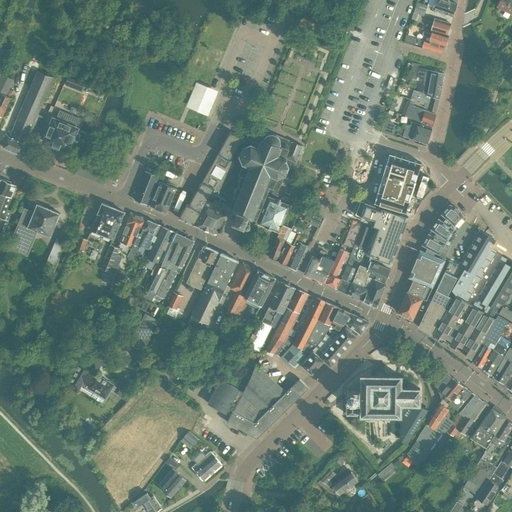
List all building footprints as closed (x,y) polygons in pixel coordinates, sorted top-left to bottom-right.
[(453,17),(457,4),(456,4),(443,0),(435,0),(432,10),(453,17)] [(499,7),(496,13),(509,20),(511,14),(511,13),(511,12),(511,0),(499,0),(496,6),(499,7)] [(426,11),(427,6),(417,2),(415,7),(426,11)] [(424,16),(425,11),(415,8),(413,13),(424,16)] [(449,29),(449,28),(450,24),(441,21),(441,20),(434,18),(433,22),(428,20),(426,25),(432,27),(431,31),(432,31),(447,35),(447,34),(449,35),(450,34),(451,30),(450,29),(449,29)] [(448,42),(447,40),(447,39),(448,36),(447,36),(447,35),(432,31),(431,34),(423,32),(422,36),(430,38),(429,42),(424,40),(422,48),(441,54),(443,46),(445,47),(445,46),(447,45),(448,42)] [(414,43),(416,38),(406,35),(404,40),(414,43)] [(415,86),(418,68),(413,66),(409,85),(415,86)] [(439,99),(444,74),(426,69),(426,70),(421,69),(420,76),(425,77),(423,85),(419,84),(418,90),(414,89),(412,97),(420,100),(420,103),(424,105),(424,107),(436,111),(439,99)] [(23,152),(38,115),(53,77),(37,71),(9,137),(7,136),(3,147),(2,147),(22,155),(22,154),(23,152)] [(0,120),(10,97),(6,95),(13,79),(2,74),(0,77),(0,93),(0,120)] [(407,101),(401,115),(432,126),(435,114),(413,106),(413,103),(407,101)] [(53,119),(43,142),(53,146),(53,147),(54,146),(58,148),(58,149),(59,148),(68,152),(77,128),(80,119),(60,111),(56,120),(53,119)] [(389,135),(392,124),(388,123),(385,122),(381,132),(389,135)] [(429,136),(431,128),(411,122),(410,125),(406,124),(405,128),(429,136)] [(429,136),(405,128),(403,136),(409,139),(408,141),(414,142),(414,140),(426,144),(429,136)] [(178,218),(194,225),(205,205),(212,193),(217,195),(236,163),(231,160),(243,138),(230,131),(213,161),(214,162),(207,174),(206,174),(189,205),(187,204),(178,218)] [(275,199),(283,179),(291,175),(303,146),(274,134),(273,134),(271,134),(270,134),(269,134),(268,135),(267,135),(266,136),(265,137),(264,138),(264,139),(262,138),(261,140),(260,139),(259,138),(258,138),(257,138),(256,138),(255,138),(254,139),(253,140),(251,144),(243,148),(240,156),(243,164),(239,173),(238,174),(239,174),(239,175),(240,176),(240,175),(242,176),(241,178),(239,178),(237,182),(239,183),(238,186),(237,185),(237,186),(238,186),(236,189),(235,188),(233,193),(234,194),(234,196),(233,196),(233,197),(229,208),(229,207),(229,209),(230,209),(233,210),(230,213),(232,215),(232,216),(235,217),(233,222),(244,227),(245,225),(245,226),(246,227),(247,227),(248,227),(249,226),(250,226),(250,225),(250,223),(249,222),(252,219),(253,218),(256,220),(258,216),(260,217),(268,197),(275,199)] [(421,163),(389,153),(374,203),(406,213),(421,163)] [(147,205),(157,180),(159,176),(153,174),(156,168),(148,165),(146,171),(145,170),(141,182),(134,200),(147,205)] [(0,232),(1,233),(2,233),(8,220),(3,218),(11,197),(16,185),(11,183),(1,179),(1,180),(0,179),(0,232)] [(166,213),(172,199),(176,188),(160,181),(150,206),(166,213)] [(282,225),(290,205),(292,200),(284,196),(282,197),(281,200),(278,199),(277,200),(275,199),(268,197),(260,217),(257,223),(258,224),(259,223),(266,227),(270,229),(271,228),(279,232),(282,225)] [(205,230),(220,202),(215,200),(211,208),(205,205),(194,225),(202,228),(205,230)] [(360,200),(355,215),(372,221),(370,224),(373,225),(373,226),(375,226),(373,229),(366,248),(364,253),(369,255),(391,263),(390,263),(391,264),(395,254),(398,245),(403,232),(407,221),(406,221),(408,217),(407,216),(407,217),(405,216),(382,207),(381,208),(360,200)] [(216,234),(223,218),(225,214),(220,212),(224,205),(224,204),(220,202),(205,230),(207,231),(208,230),(216,234)] [(113,239),(124,212),(102,203),(91,230),(113,239)] [(50,237),(60,214),(37,204),(33,214),(23,210),(11,238),(13,239),(15,233),(38,242),(42,233),(50,237)] [(457,231),(466,218),(462,215),(458,208),(450,204),(441,214),(445,217),(442,221),(457,231)] [(308,223),(312,213),(307,211),(303,221),(308,223)] [(135,246),(140,234),(142,234),(149,220),(147,219),(130,213),(118,245),(119,245),(118,249),(127,252),(128,249),(129,249),(130,244),(133,245),(135,246)] [(319,227),(323,218),(313,213),(308,222),(319,227)] [(450,245),(457,231),(442,221),(438,218),(431,229),(435,232),(433,236),(450,245)] [(151,250),(163,226),(149,220),(142,234),(140,234),(135,246),(133,245),(128,258),(133,260),(137,249),(139,249),(140,246),(151,250)] [(359,245),(366,248),(373,229),(362,224),(352,250),(357,252),(359,245)] [(287,240),(290,231),(291,229),(282,225),(279,232),(269,257),(277,260),(278,261),(287,241),(287,240)] [(151,250),(144,265),(153,269),(151,274),(155,276),(176,233),(163,226),(151,250)] [(480,342),(511,288),(511,262),(491,249),(496,240),(484,233),(479,230),(458,265),(464,268),(458,278),(451,290),(456,295),(432,335),(438,338),(439,337),(445,340),(446,338),(451,341),(449,345),(455,348),(457,345),(467,351),(465,355),(471,358),(480,342)] [(286,265),(298,242),(301,236),(290,231),(287,240),(287,241),(278,261),(286,265)] [(155,276),(148,291),(155,294),(167,267),(169,268),(156,295),(163,298),(167,290),(168,291),(177,271),(179,271),(194,241),(176,233),(155,276)] [(444,260),(450,245),(433,236),(428,233),(422,245),(427,247),(425,252),(444,260)] [(83,252),(87,239),(80,237),(75,249),(83,252)] [(298,271),(309,247),(299,242),(287,265),(298,271)] [(114,259),(118,249),(118,248),(111,245),(106,256),(114,259)] [(202,291),(220,253),(203,246),(186,283),(202,291)] [(52,276),(63,251),(53,247),(42,272),(52,276)] [(336,288),(344,270),(340,268),(347,252),(340,248),(338,253),(337,253),(336,256),(325,282),(336,288)] [(347,293),(359,265),(357,264),(358,260),(355,258),(357,252),(352,250),(350,256),(337,288),(347,293)] [(444,260),(425,252),(420,250),(416,259),(440,269),(445,260),(444,260)] [(178,373),(186,356),(184,355),(185,352),(189,343),(197,346),(218,301),(219,301),(226,285),(238,261),(221,253),(180,338),(181,339),(175,352),(173,357),(166,372),(177,377),(177,378),(178,378),(180,374),(178,373)] [(324,282),(334,260),(322,255),(320,259),(312,256),(304,272),(304,273),(324,282)] [(440,269),(416,259),(412,268),(436,278),(440,269)] [(385,283),(390,270),(368,260),(365,267),(362,274),(373,278),(385,283)] [(244,293),(255,269),(253,268),(243,263),(242,265),(231,289),(236,291),(234,294),(225,313),(230,316),(235,305),(236,305),(242,292),(244,293)] [(368,290),(373,278),(362,274),(365,267),(360,264),(347,293),(362,299),(366,290),(368,290)] [(430,334),(451,297),(450,290),(450,289),(457,277),(458,278),(464,268),(458,265),(455,264),(456,265),(451,275),(444,272),(418,326),(418,327),(430,334)] [(436,278),(412,268),(408,277),(413,279),(432,287),(436,278)] [(253,321),(274,279),(267,275),(255,269),(244,293),(245,293),(236,313),(253,321)] [(123,282),(126,275),(119,271),(116,278),(123,282)] [(386,283),(385,283),(373,278),(368,290),(366,290),(362,299),(376,306),(386,283)] [(426,300),(432,287),(413,279),(410,287),(409,287),(407,292),(421,298),(426,300)] [(282,314),(295,288),(281,281),(261,321),(275,329),(283,314),(282,314)] [(285,341),(299,313),(308,294),(297,289),(288,307),(287,307),(283,314),(275,329),(273,334),(272,336),(284,342),(285,341)] [(176,310),(182,296),(173,292),(167,306),(176,310)] [(410,322),(421,298),(407,292),(398,312),(403,315),(402,318),(410,322)] [(307,339),(325,302),(315,297),(309,311),(292,344),(280,357),(295,368),(299,363),(300,364),(316,348),(307,339)] [(327,334),(339,308),(325,302),(307,339),(316,348),(319,345),(318,344),(327,334)] [(511,311),(503,306),(481,343),(482,344),(473,362),(481,368),(510,320),(511,321),(511,311)] [(339,330),(351,314),(339,308),(327,334),(335,342),(341,332),(339,330)] [(142,351),(158,321),(145,314),(129,344),(142,351)] [(365,327),(368,322),(358,317),(351,314),(339,330),(341,332),(347,325),(360,333),(365,327)] [(511,338),(511,321),(510,320),(481,368),(491,374),(503,354),(502,354),(511,338)] [(217,331),(220,333),(225,325),(221,323),(217,331)] [(342,352),(350,344),(359,333),(360,334),(360,333),(347,325),(341,332),(335,342),(327,334),(318,344),(319,345),(316,348),(300,364),(312,374),(324,361),(330,366),(342,352)] [(246,351),(255,335),(248,332),(247,332),(239,347),(246,351)] [(275,352),(284,342),(272,336),(269,342),(265,350),(271,352),(272,352),(274,354),(275,352)] [(511,342),(506,352),(493,375),(492,376),(504,384),(511,371),(511,342)] [(237,347),(224,368),(237,376),(250,355),(237,347)] [(79,364),(68,383),(79,390),(81,386),(83,382),(88,386),(87,387),(88,388),(88,387),(93,390),(93,391),(94,392),(91,396),(102,403),(105,398),(111,389),(113,386),(113,385),(95,374),(94,375),(89,372),(91,369),(90,370),(87,369),(88,367),(80,363),(79,364)] [(224,368),(212,390),(225,397),(237,376),(224,368)] [(344,389),(344,392),(347,392),(347,401),(344,401),(344,403),(346,403),(346,406),(347,406),(347,414),(361,415),(361,416),(401,416),(401,440),(407,444),(428,410),(422,406),(418,406),(418,404),(419,404),(420,388),(406,388),(402,388),(401,388),(401,376),(387,376),(387,373),(386,373),(386,371),(377,371),(377,373),(375,373),(375,376),(361,376),(361,389),(349,389),(349,387),(346,387),(346,389),(344,389)] [(454,407),(469,390),(445,371),(435,385),(437,387),(442,399),(439,403),(441,404),(442,403),(443,404),(447,398),(449,399),(447,402),(451,405),(454,407)] [(280,382),(272,390),(288,406),(296,398),(280,382)] [(117,387),(115,392),(121,395),(124,389),(118,386),(117,387)] [(131,400),(122,412),(144,428),(153,417),(152,417),(156,412),(164,419),(168,414),(173,408),(173,407),(176,403),(167,395),(165,397),(156,390),(146,403),(136,396),(132,401),(131,400)] [(272,390),(264,397),(280,414),(288,406),(272,390)] [(466,434),(487,404),(473,392),(458,411),(461,413),(447,432),(453,436),(458,428),(466,434)] [(264,397),(256,405),(272,422),(280,414),(264,397)] [(419,456),(425,460),(449,428),(440,421),(451,405),(447,402),(449,399),(447,398),(443,404),(442,403),(441,404),(439,403),(426,423),(415,441),(425,448),(419,456)] [(256,405),(248,413),(265,429),(272,422),(256,405)] [(486,446),(505,417),(500,413),(497,411),(492,407),(470,437),(486,446)] [(248,413),(241,420),(254,433),(257,437),(265,429),(248,413)] [(237,417),(230,424),(246,441),(254,433),(241,420),(237,417)] [(494,465),(511,440),(511,422),(505,417),(485,450),(485,451),(464,487),(478,496),(493,473),(497,467),(494,465)] [(230,424),(222,432),(238,448),(246,441),(230,424)] [(132,429),(112,443),(121,456),(141,441),(132,429)] [(183,438),(192,447),(198,440),(189,431),(183,438)] [(439,461),(452,443),(444,436),(431,454),(439,461)] [(112,443),(92,458),(101,470),(121,456),(112,443)] [(511,466),(511,443),(501,460),(511,466)] [(144,450),(126,467),(137,478),(154,460),(144,450)] [(222,464),(211,451),(205,456),(202,452),(198,455),(212,472),(222,464)] [(212,472),(198,455),(193,459),(197,463),(192,467),(203,480),(212,472)] [(178,487),(181,483),(182,484),(186,479),(175,470),(179,465),(170,457),(165,463),(172,468),(159,485),(166,490),(164,492),(171,497),(179,488),(178,487)] [(339,470),(348,463),(345,458),(335,465),(339,470)] [(397,469),(392,462),(378,474),(383,481),(397,469)] [(126,467),(109,484),(119,495),(137,478),(126,467)] [(355,489),(352,485),(358,481),(350,471),(337,480),(334,475),(335,474),(330,469),(320,479),(328,487),(332,484),(340,495),(344,492),(344,493),(345,494),(346,495),(348,496),(349,496),(351,496),(352,495),(354,494),(354,493),(355,492),(355,490),(355,489)] [(503,480),(493,473),(478,496),(476,498),(487,505),(503,480)] [(511,498),(511,473),(500,490),(511,498)] [(156,511),(162,508),(153,496),(150,499),(145,492),(134,502),(137,507),(139,509),(145,505),(149,511),(156,511)]
